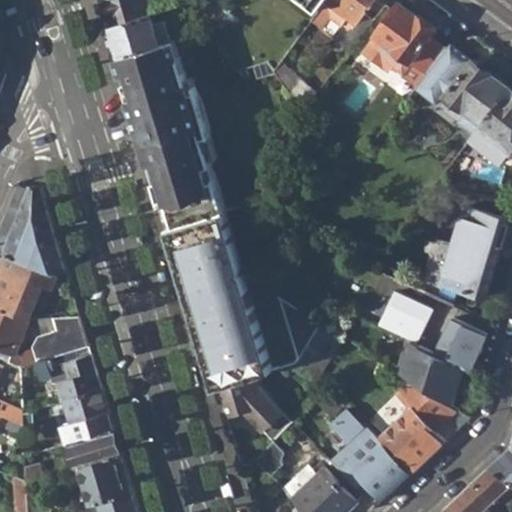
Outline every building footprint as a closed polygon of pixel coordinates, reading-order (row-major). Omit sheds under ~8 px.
[(101,0),(110,26),(153,14),(148,0),(101,0)] [(309,0),(321,8),(327,0),(309,0)] [(333,14),(351,27),(347,32),(357,40),(375,18),(365,10),(373,0),(327,0),(321,8),(314,18),(325,25),(333,14)] [(404,0),(371,41),(365,49),(385,66),(390,60),(407,73),(415,61),(429,72),(432,70),(450,46),(435,35),(440,28),(404,0)] [(118,55),(173,38),(168,20),(158,22),(156,13),(153,14),(110,26),(118,55)] [(173,38),(118,55),(170,229),(210,216),(228,211),(212,160),(205,138),(212,136),(198,92),(191,94),(187,79),(174,38),(173,38)] [(451,94),(486,121),(511,88),(511,82),(479,57),(477,59),(474,58),(453,42),(450,46),(432,70),(429,72),(419,86),(441,102),(442,100),(444,102),(451,94)] [(0,93),(9,71),(0,43),(0,93)] [(317,90),(287,54),(276,69),(304,107),(317,90)] [(187,79),(191,94),(198,92),(193,77),(187,79)] [(483,125),(511,146),(511,88),(486,121),(483,125)] [(295,144),(300,138),(286,129),(278,139),(300,156),(305,150),(295,144)] [(212,136),(205,138),(212,160),(219,158),(212,136)] [(36,262),(61,273),(67,270),(41,186),(17,184),(0,227),(0,247),(13,253),(36,262)] [(424,288),(449,300),(454,284),(487,294),(510,218),(467,204),(456,241),(439,236),(424,288)] [(228,211),(210,216),(170,229),(218,387),(255,377),(297,351),(322,314),(241,267),(243,261),(228,211)] [(0,306),(31,319),(44,285),(54,289),(61,273),(36,262),(13,253),(7,267),(0,284),(0,283),(0,306)] [(473,366),(489,331),(456,315),(443,341),(421,331),(434,305),(400,289),(385,323),(408,334),(428,344),(439,349),(467,362),(473,366)] [(0,306),(0,346),(18,354),(31,319),(0,306)] [(297,351),(312,367),(326,348),(331,352),(347,332),(322,314),(297,351)] [(19,359),(21,367),(39,360),(89,344),(80,316),(41,318),(43,335),(38,336),(32,348),(34,354),(19,359)] [(413,378),(453,407),(467,362),(439,349),(428,344),(408,334),(398,367),(413,378)] [(57,375),(65,399),(66,399),(102,388),(89,344),(39,360),(45,378),(57,375)] [(0,358),(13,364),(18,354),(0,346),(0,358)] [(0,365),(0,414),(2,415),(12,420),(24,425),(23,410),(0,400),(0,378),(4,367),(0,365)] [(248,410),(276,440),(295,420),(255,377),(218,387),(227,417),(248,410)] [(333,415),(346,403),(323,378),(312,393),(333,415)] [(445,443),(436,432),(429,424),(438,416),(445,424),(459,411),(453,407),(413,378),(398,392),(411,407),(392,425),(382,414),(368,426),(385,443),(413,473),(445,443)] [(65,424),(71,441),(114,428),(102,388),(66,399),(74,422),(65,424)] [(436,432),(445,424),(438,416),(429,424),(436,432)] [(384,500),(413,473),(385,443),(368,426),(339,453),(366,481),(384,500)] [(71,441),(78,465),(80,465),(122,452),(114,428),(71,441)] [(276,440),(257,460),(271,475),(284,463),(283,461),(286,452),(276,440)] [(511,448),(493,466),(511,478),(511,448)] [(80,465),(91,504),(134,491),(122,452),(80,465)] [(359,487),(366,481),(339,453),(333,460),(359,487)] [(310,465),(285,489),(294,498),(319,475),(310,465)] [(498,511),(511,511),(511,478),(493,466),(473,485),(498,511)] [(304,509),(306,511),(346,511),(359,501),(326,467),(319,475),(294,498),(304,509)] [(16,508),(26,511),(28,511),(27,481),(16,476),(16,508)] [(498,511),(473,485),(449,508),(453,511),(498,511)] [(81,507),(82,511),(139,511),(134,491),(91,504),(81,507)]
